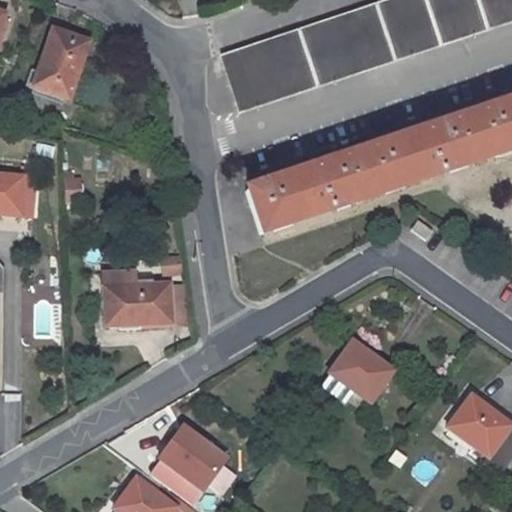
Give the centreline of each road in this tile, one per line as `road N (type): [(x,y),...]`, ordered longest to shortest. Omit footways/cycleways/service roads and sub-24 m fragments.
road 1 (residential): [(232,343),(390,252),(511,339)]
road 2 (residential): [(511,40),(201,135)]
road 3 (residential): [(0,486),(232,343)]
road 4 (residential): [(201,135),(232,343)]
road 5 (residential): [(93,0),(171,43),(192,88),(201,135)]
road 6 (unknown): [(171,43),(234,33),(336,0)]
